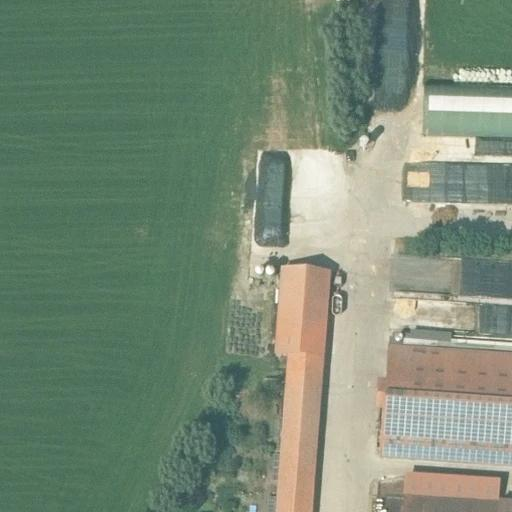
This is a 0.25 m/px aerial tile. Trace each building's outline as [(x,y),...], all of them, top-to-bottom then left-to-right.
[(511,87),(423,85),(421,136),(511,139),(511,87)] [(369,144),(358,143),(358,152),(369,153),(369,144)] [(394,291),(511,298),(511,262),(396,255),(394,291)] [(328,275),(282,272),(275,357),(289,358),(321,361),(328,275)] [(511,359),(388,351),(381,458),(511,467),(511,359)] [(321,361),(289,358),(288,380),(320,383),(321,361)] [(320,383),(288,380),(279,490),(311,492),(320,383)] [(404,480),(403,500),(499,507),(500,487),(404,480)] [(309,511),(311,492),(279,490),(277,511),(309,511)] [(511,511),(511,507),(499,507),(403,500),(401,511),(511,511)]
